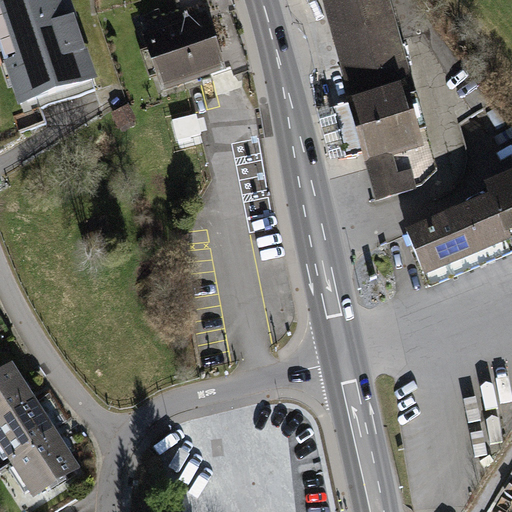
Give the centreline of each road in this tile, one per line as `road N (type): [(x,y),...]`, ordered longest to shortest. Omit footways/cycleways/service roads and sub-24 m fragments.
road 1 (secondary): [(264,0),(347,365)]
road 2 (residential): [(347,365),(180,400),(119,435)]
road 3 (residential): [(119,435),(66,388),(0,276)]
road 4 (secondary): [(347,365),(377,511)]
